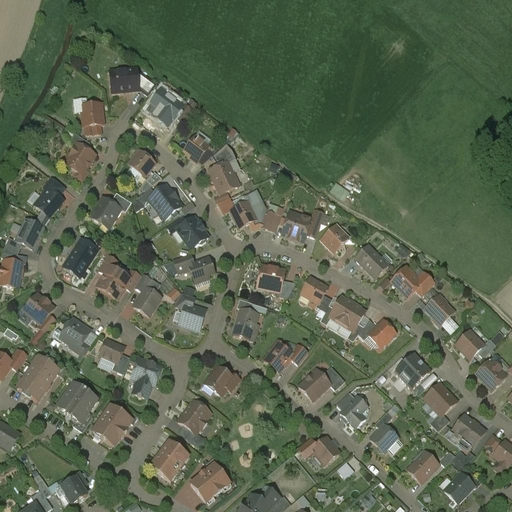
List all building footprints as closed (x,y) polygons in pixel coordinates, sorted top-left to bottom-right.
[(137,72),(114,74),(115,84),(110,85),(112,96),(124,95),(130,95),(130,94),(139,93),(137,74),(137,72)] [(156,88),(137,74),(139,93),(148,100),(156,88)] [(182,110),(166,98),(167,97),(167,96),(160,105),(162,106),(157,113),(159,115),(160,117),(163,119),(165,118),(165,119),(166,118),(173,122),(172,124),(181,113),(183,110),(182,110)] [(101,107),(86,109),(87,114),(82,115),(84,130),(100,128),(103,128),(101,107)] [(192,113),(184,107),(182,110),(183,110),(181,113),(188,118),(192,113)] [(100,128),(84,130),(85,136),(89,138),(101,137),(100,128)] [(90,146),(75,136),(70,144),(76,148),(77,146),(86,152),(90,146)] [(201,136),(198,140),(205,144),(208,140),(201,136)] [(195,140),(183,155),(197,165),(207,151),(208,150),(195,140)] [(86,152),(77,146),(76,148),(70,157),(71,165),(68,169),(77,175),(75,179),(82,184),(88,175),(86,173),(95,158),(86,152)] [(232,154),(226,148),(215,157),(220,169),(228,165),(228,166),(236,162),(232,154)] [(207,151),(197,165),(202,169),(213,159),(207,151)] [(139,154),(128,168),(144,180),(155,167),(139,154)] [(220,169),(209,174),(219,198),(238,190),(228,166),(228,165),(220,169)] [(154,175),(147,184),(147,185),(152,189),(162,181),(154,175)] [(65,191),(53,181),(45,191),(47,193),(48,192),(58,200),(65,191)] [(331,192),(344,202),(350,193),(337,183),(331,192)] [(147,185),(143,190),(147,193),(150,191),(152,189),(147,185)] [(155,196),(148,202),(150,204),(153,208),(153,209),(159,218),(160,217),(164,223),(182,209),(165,188),(155,196)] [(147,193),(138,201),(144,209),(150,204),(148,202),(155,196),(150,191),(147,193)] [(47,193),(34,208),(49,220),(63,204),(58,200),(48,192),(47,193)] [(131,206),(116,196),(110,206),(120,212),(125,216),(131,206)] [(103,202),(98,211),(97,210),(90,221),(102,228),(104,224),(110,228),(111,227),(113,226),(115,222),(115,220),(120,212),(110,206),(103,201),(102,202),(103,202)] [(247,205),(230,214),(239,232),(256,223),(247,205)] [(280,220),(266,215),(261,230),(269,233),(270,232),(275,233),(280,220)] [(311,223),(289,216),(281,239),(289,242),(289,243),(290,243),(290,242),(291,242),(295,244),(295,245),(296,245),(296,244),(303,247),(306,238),(311,223)] [(181,220),(167,230),(172,237),(177,233),(186,226),(181,220)] [(186,226),(177,233),(191,252),(198,247),(201,248),(206,245),(206,242),(208,240),(203,233),(204,233),(200,228),(198,229),(195,225),(196,225),(193,221),(186,226)] [(321,225),(311,221),(311,223),(306,238),(315,242),(321,225)] [(43,231),(26,223),(22,230),(21,230),(17,237),(19,238),(15,244),(32,253),(43,231)] [(336,229),(321,244),(333,256),(348,241),(336,229)] [(100,248),(85,238),(79,248),(94,258),(100,248)] [(79,248),(78,247),(63,270),(79,281),(94,258),(79,248)] [(364,253),(355,263),(359,267),(369,258),(364,253)] [(369,258),(359,267),(360,268),(361,268),(375,282),(387,269),(373,254),(369,258)] [(190,258),(173,264),(178,276),(190,272),(188,268),(193,266),(190,258)] [(107,259),(98,274),(104,278),(109,270),(110,270),(114,263),(107,259)] [(193,266),(188,268),(190,272),(195,286),(209,281),(208,278),(214,276),(208,261),(193,266)] [(22,267),(4,264),(2,272),(0,271),(0,280),(1,281),(0,283),(0,288),(18,292),(22,267)] [(284,274),(261,269),(257,287),(280,292),(282,284),(284,274)] [(104,278),(96,290),(107,297),(120,276),(110,270),(109,270),(104,278)] [(405,271),(391,285),(407,302),(415,294),(422,287),(418,284),(405,271)] [(130,283),(120,276),(107,297),(117,303),(125,291),(130,283)] [(134,276),(130,283),(125,291),(131,295),(134,291),(141,280),(134,276)] [(151,283),(143,278),(141,280),(134,291),(142,296),(145,291),(146,291),(151,283)] [(434,287),(425,278),(418,284),(422,287),(415,294),(422,300),(434,287)] [(327,291),(310,281),(301,297),(318,307),(323,298),(327,291)] [(158,287),(151,283),(146,291),(153,295),(158,287)] [(295,286),(282,284),(280,292),(278,300),(287,302),(295,286)] [(195,297),(195,290),(186,288),(185,296),(195,297)] [(142,296),(133,310),(149,320),(161,301),(153,295),(146,291),(145,291),(142,296)] [(174,291),(169,297),(176,304),(181,297),(174,291)] [(43,302),(37,297),(26,311),(31,316),(29,319),(40,328),(41,328),(49,318),(54,312),(49,307),(43,302)] [(194,301),(182,297),(176,304),(174,307),(184,311),(185,308),(191,310),(194,301)] [(332,303),(323,298),(318,307),(316,310),(325,315),(328,309),(332,303)] [(440,302),(437,300),(425,312),(432,319),(432,322),(435,325),(436,324),(441,328),(449,320),(453,316),(445,307),(445,305),(442,302),(440,302)] [(347,304),(341,301),(334,312),(329,320),(331,321),(341,327),(354,307),(347,303),(347,304)] [(267,311),(252,306),(250,313),(265,318),(267,311)] [(354,307),(341,327),(351,333),(353,334),(358,327),(365,316),(359,312),(360,311),(354,307)] [(191,310),(185,308),(184,311),(180,326),(189,329),(189,330),(199,333),(205,314),(191,310)] [(325,315),(320,325),(326,329),(331,321),(329,320),(334,312),(328,309),(325,315)] [(258,318),(240,312),(232,337),(250,343),(258,318)] [(56,323),(49,318),(41,328),(40,328),(37,331),(45,337),(56,323)] [(449,320),(441,328),(445,333),(453,324),(449,320)] [(363,330),(358,338),(364,343),(369,339),(368,338),(376,330),(369,322),(363,330)] [(90,335),(72,323),(63,336),(57,332),(53,338),(63,345),(64,343),(71,349),(78,353),(84,345),(90,335)] [(376,330),(368,338),(369,339),(377,348),(381,344),(383,347),(385,347),(390,343),(390,341),(395,336),(383,323),(376,330)] [(453,324),(445,333),(450,337),(458,329),(453,324)] [(353,334),(351,333),(347,341),(353,345),(358,338),(363,330),(358,327),(353,334)] [(483,348),(469,334),(456,348),(470,362),(477,355),(483,349),(483,348)] [(489,342),(483,348),(483,349),(477,355),(483,361),(496,349),(489,342)] [(124,352),(106,344),(99,359),(102,360),(103,363),(109,365),(111,364),(115,366),(117,367),(121,358),(124,352)] [(91,349),(84,345),(78,353),(71,349),(70,351),(83,360),(91,349)] [(280,348),(275,349),(274,350),(272,350),(269,354),(269,356),(264,364),(279,376),(283,370),(284,370),(287,366),(287,365),(290,362),(293,358),(292,358),(280,348)] [(308,356),(299,349),(292,358),(293,358),(290,362),(298,369),(308,356)] [(27,360),(17,353),(10,364),(13,366),(10,370),(17,374),(27,360)] [(10,364),(0,356),(0,382),(1,383),(10,370),(13,366),(10,364)] [(414,356),(394,375),(411,393),(431,374),(423,366),(422,367),(420,365),(421,364),(414,356)] [(121,358),(117,367),(115,366),(112,373),(123,378),(130,362),(121,358)] [(495,358),(489,364),(485,368),(489,371),(492,367),(496,367),(497,368),(501,364),(501,362),(497,358),(495,358)] [(58,374),(39,361),(34,369),(33,369),(22,384),(23,385),(18,392),(37,405),(45,394),(46,395),(50,390),(48,389),(57,377),(58,374)] [(161,370),(139,362),(131,381),(138,383),(151,389),(154,390),(161,370)] [(497,368),(496,367),(492,367),(489,371),(485,368),(475,377),(492,394),(505,380),(499,374),(499,371),(497,368)] [(71,374),(62,368),(58,374),(57,377),(65,383),(71,374)] [(231,376),(229,379),(217,370),(206,385),(213,390),(214,395),(221,400),(227,392),(231,395),(239,383),(231,376)] [(334,373),(325,382),(330,388),(335,394),(345,385),(334,373)] [(313,380),(311,378),(308,378),(306,381),(306,383),(298,390),(312,404),(330,388),(325,382),(318,375),(313,380)] [(432,376),(413,395),(417,399),(437,381),(432,376)] [(151,389),(138,383),(133,396),(146,402),(151,389)] [(439,387),(424,401),(439,417),(441,420),(443,418),(456,405),(439,387)] [(80,392),(69,394),(63,403),(63,402),(57,411),(75,423),(81,427),(87,419),(86,418),(87,417),(96,403),(97,404),(97,403),(80,392)] [(349,396),(336,409),(342,414),(355,402),(349,396)] [(342,414),(340,416),(355,432),(362,426),(355,418),(365,408),(366,406),(366,404),(362,399),(359,399),(358,401),(357,400),(355,402),(342,414)] [(193,404),(178,425),(195,438),(199,432),(201,433),(207,425),(206,424),(210,417),(193,404)] [(50,405),(47,410),(52,414),(56,409),(50,405)] [(123,418),(110,409),(92,435),(114,450),(118,444),(119,444),(127,433),(126,432),(130,426),(132,424),(123,418)] [(138,420),(127,412),(123,418),(132,424),(130,426),(133,428),(138,420)] [(393,420),(387,415),(375,428),(380,433),(384,428),(385,428),(393,420)] [(81,427),(75,423),(72,428),(82,435),(92,421),(87,417),(86,418),(87,419),(81,427)] [(439,417),(429,426),(438,435),(449,424),(443,418),(441,420),(439,417)] [(473,424),(465,418),(452,435),(473,451),(485,434),(477,428),(478,427),(473,424)] [(0,427),(1,426),(0,425),(0,447),(10,454),(19,439),(0,427)] [(380,433),(370,443),(377,450),(377,453),(379,455),(382,455),(383,455),(384,456),(398,441),(385,428),(384,428),(380,433)] [(503,446),(492,438),(484,448),(495,457),(503,446)] [(312,441),(298,452),(304,460),(312,454),(311,453),(318,448),(312,441)] [(339,457),(326,441),(318,448),(311,453),(312,454),(324,469),(339,457)] [(189,460),(168,444),(149,470),(170,485),(179,473),(180,474),(181,473),(180,472),(188,460),(189,461),(189,460)] [(511,464),(511,449),(505,444),(503,446),(495,457),(493,459),(499,464),(507,470),(511,464)] [(460,454),(455,460),(461,465),(466,460),(460,454)] [(426,458),(416,468),(414,466),(407,473),(421,487),(438,468),(425,455),(424,456),(426,458)] [(449,455),(440,465),(445,470),(455,460),(449,455)] [(469,455),(466,460),(461,465),(467,471),(475,460),(469,455)] [(347,464),(338,472),(346,481),(355,473),(347,464)] [(499,464),(494,471),(501,477),(507,470),(499,464)] [(214,468),(204,475),(203,475),(203,476),(200,478),(199,479),(200,479),(190,487),(205,505),(210,501),(212,501),(223,492),(224,490),(229,486),(214,468)] [(481,485),(470,474),(464,480),(474,489),(476,491),(481,485)] [(461,477),(444,494),(457,507),(474,489),(464,480),(461,477)] [(39,478),(33,482),(45,501),(52,497),(39,478)] [(87,498),(75,481),(60,490),(60,491),(55,494),(65,510),(71,506),(72,508),(87,498)] [(362,499),(368,508),(377,502),(371,494),(362,499)] [(270,495),(261,509),(265,511),(269,511),(272,509),(281,502),(270,495)] [(305,509),(310,504),(303,497),(298,502),(305,509)] [(281,502),(272,509),(269,511),(285,511),(290,508),(283,499),(281,502)] [(259,511),(247,503),(241,511),(265,511),(261,509),(259,511)] [(290,508),(285,511),(298,511),(301,510),(303,511),(296,503),(290,508)]
